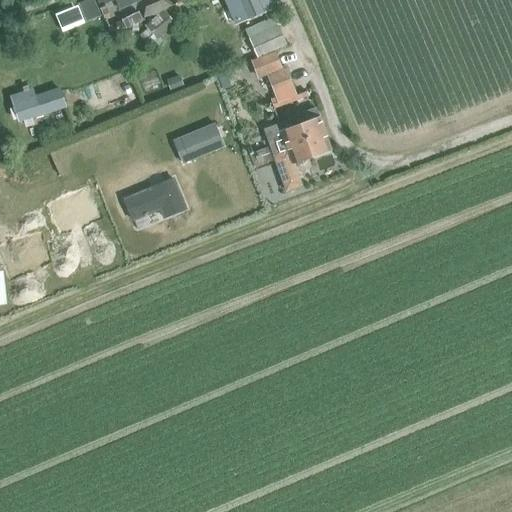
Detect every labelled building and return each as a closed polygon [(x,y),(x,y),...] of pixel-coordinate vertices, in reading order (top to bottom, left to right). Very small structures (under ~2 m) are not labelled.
[(86,0),(80,3),(77,4),(86,22),(99,16),(91,0),(86,0)] [(93,0),(103,20),(109,18),(104,5),(113,1),(114,4),(116,3),(115,0),(93,0)] [(115,0),(116,3),(118,10),(141,1),(140,0),(115,0)] [(145,7),(143,18),(169,7),(160,0),(145,7)] [(222,0),(233,25),(243,21),(276,9),(272,0),(222,0)] [(138,36),(147,47),(174,24),(162,11),(144,26),(146,30),(138,36)] [(137,12),(120,20),(124,29),(142,21),(137,12)] [(265,20),(244,29),(247,37),(269,29),(275,26),(271,18),(265,20)] [(269,29),(247,37),(248,40),(254,53),(257,58),(273,52),(277,50),(287,46),(286,46),(278,25),(275,26),(269,29)] [(244,47),(239,49),(244,58),(254,53),(248,40),(242,43),(244,47)] [(255,59),(250,61),(257,79),(266,76),(280,70),(273,52),(257,58),(255,59)] [(280,70),(266,76),(277,103),(295,95),(284,69),(280,70)] [(224,72),(216,76),(221,89),(230,86),(224,72)] [(178,76),(167,80),(171,90),(182,86),(178,76)] [(13,105),(19,121),(65,106),(59,90),(33,98),(31,92),(18,96),(20,102),(13,105)] [(264,129),(285,191),(300,185),(292,164),(331,151),(316,107),(304,111),(308,121),(291,126),(288,119),(281,121),(282,123),(264,129)] [(171,140),(181,165),(223,148),(213,123),(171,140)] [(247,154),(253,169),(271,162),(266,148),(247,154)] [(173,179),(124,199),(132,222),(160,210),(163,217),(185,209),(173,179)]
